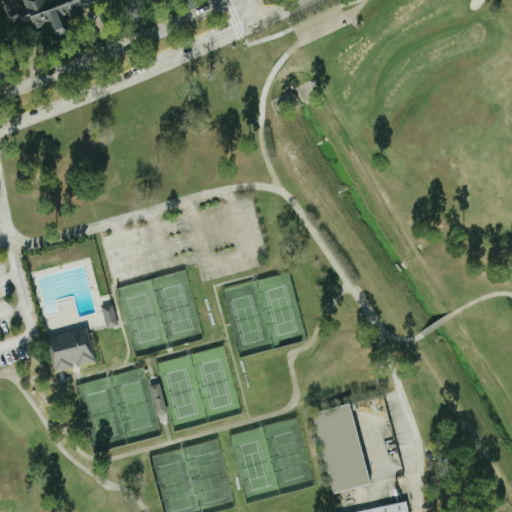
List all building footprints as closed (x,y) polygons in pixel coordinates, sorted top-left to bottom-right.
[(21,0),(11,5),(11,17),(13,20),(23,19),(27,27),(45,26),(53,22),(60,37),(69,33),(68,20),(89,19),(88,6),(100,1),(99,0),(21,0)] [(103,308),(109,329),(120,326),(115,305),(103,308)] [(78,368),(98,363),(89,328),(49,338),(57,373),(78,368)] [(167,415),(164,384),(154,385),(157,416),(167,415)] [(373,485),(354,404),(316,413),(335,494),(373,485)]
